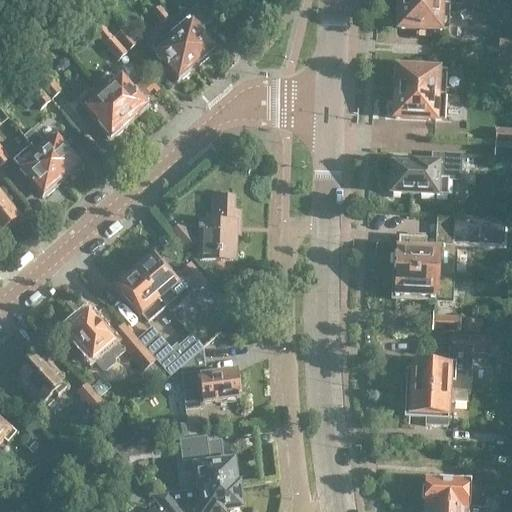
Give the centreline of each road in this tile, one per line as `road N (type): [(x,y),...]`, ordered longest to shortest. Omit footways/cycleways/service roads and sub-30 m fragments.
road 1 (tertiary): [(0,302),(218,118),(268,102)]
road 2 (residential): [(324,204),(289,236),(305,511)]
road 3 (tertiary): [(336,511),(325,398),(324,204)]
